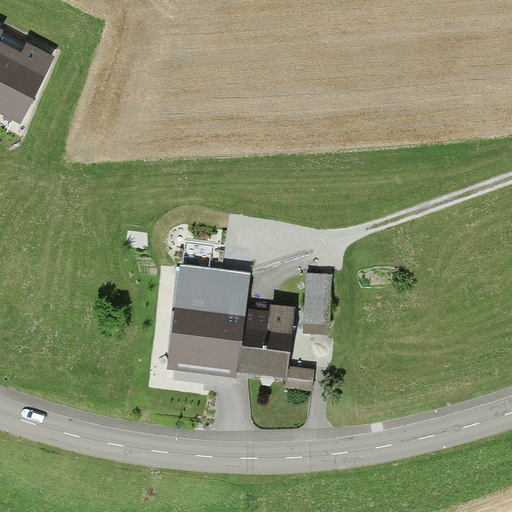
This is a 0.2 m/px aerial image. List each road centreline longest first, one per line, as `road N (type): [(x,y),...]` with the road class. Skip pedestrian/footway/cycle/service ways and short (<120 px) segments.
road 1 (tertiary): [(0,408),(37,424),(201,458),(322,454),(440,432),(511,408)]
road 2 (track): [(511,180),(335,236),(219,228)]
